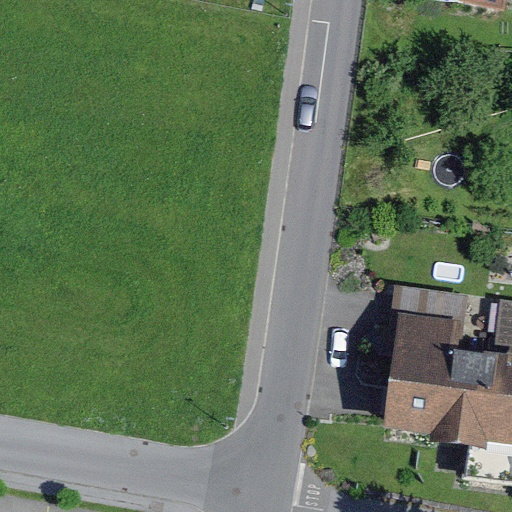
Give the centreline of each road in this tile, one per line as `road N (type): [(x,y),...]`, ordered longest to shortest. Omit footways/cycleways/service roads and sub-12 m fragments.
road 1 (residential): [(270,492),(299,389),(345,0)]
road 2 (residential): [(0,442),(270,492)]
